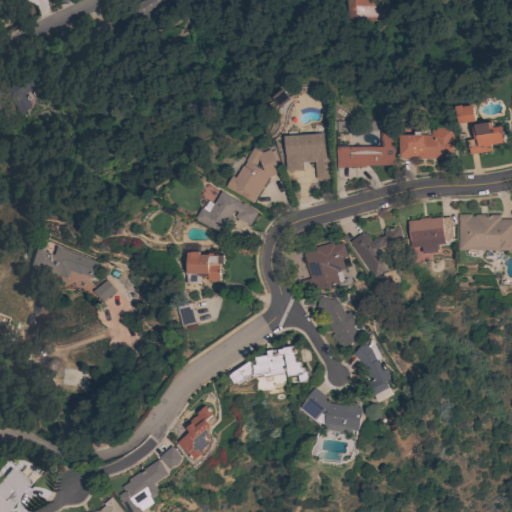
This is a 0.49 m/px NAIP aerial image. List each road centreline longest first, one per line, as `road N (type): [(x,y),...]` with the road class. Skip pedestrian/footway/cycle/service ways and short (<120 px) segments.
road 1 (residential): [(0,435),(65,459),(114,454),(157,426),(193,374),(289,309),(267,263),(287,224),(425,187),(511,177)]
road 2 (residential): [(157,426),(155,443),(134,459),(97,473),(41,511)]
road 3 (residential): [(0,47),(114,0)]
